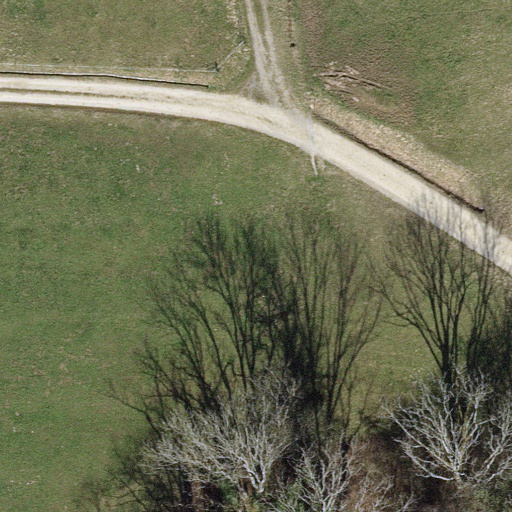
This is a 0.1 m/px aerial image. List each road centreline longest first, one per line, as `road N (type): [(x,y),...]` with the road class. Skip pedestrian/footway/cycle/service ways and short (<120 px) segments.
road 1 (track): [(0,98),(170,105),(281,129),(445,203),(511,255)]
road 2 (track): [(259,0),(281,129)]
